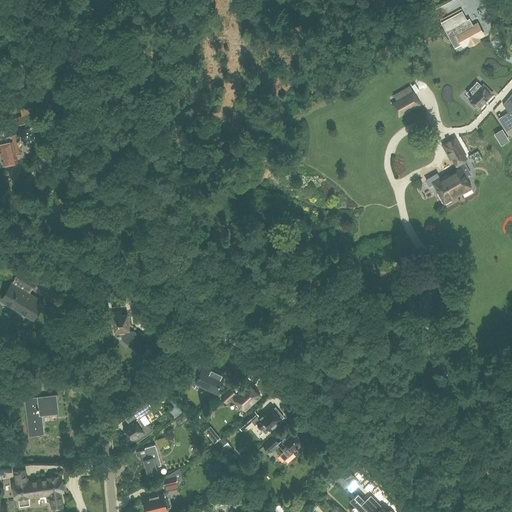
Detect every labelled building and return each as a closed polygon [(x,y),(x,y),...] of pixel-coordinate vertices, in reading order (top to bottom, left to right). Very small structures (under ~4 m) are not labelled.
[(457,18),(455,14),(441,22),(453,45),(459,41),(462,47),(483,36),(477,23),(464,31),(457,18)] [(491,93),(483,84),(482,85),(478,82),(482,78),(476,71),(461,86),(470,95),(469,96),(470,97),(469,98),(478,107),(491,93)] [(398,117),(421,104),(414,90),(412,91),(409,85),(393,94),(396,100),(391,103),(398,117)] [(508,113),(499,118),(506,129),(511,125),(511,92),(503,104),(508,113)] [(21,129),(37,126),(32,107),(20,109),(21,115),(18,116),(18,117),(13,119),(15,129),(21,128),(21,129)] [(0,155),(2,164),(3,164),(5,165),(8,165),(8,163),(17,161),(15,154),(18,153),(14,134),(0,137),(0,155)] [(454,136),(441,145),(455,167),(457,166),(465,162),(468,159),(454,136)] [(458,168),(439,179),(439,178),(436,179),(436,178),(433,180),(434,181),(432,182),(443,202),(450,198),(449,197),(460,190),(461,192),(470,187),(465,178),(472,174),(465,162),(457,166),(458,168)] [(2,300),(33,319),(43,303),(27,294),(31,287),(33,288),(40,277),(22,267),(15,278),(16,278),(12,284),(11,284),(2,300)] [(125,305),(124,299),(111,300),(112,307),(125,305)] [(112,313),(113,316),(115,334),(122,333),(123,333),(124,337),(131,343),(129,345),(143,356),(153,343),(139,333),(137,335),(133,331),(129,332),(127,314),(121,315),(121,312),(112,313)] [(40,342),(47,330),(40,326),(33,338),(40,342)] [(224,374),(204,365),(196,382),(216,392),(224,374)] [(175,391),(183,384),(176,377),(169,383),(175,391)] [(244,385),(235,393),(236,394),(233,397),(246,411),(262,396),(250,383),(245,387),(244,385)] [(231,389),(221,397),(226,403),(228,401),(233,397),(236,394),(235,393),(231,389)] [(57,414),(55,394),(37,396),(37,397),(24,398),(28,436),(44,434),(42,415),(57,414)] [(167,411),(173,419),(185,410),(179,402),(167,411)] [(134,438),(136,441),(145,435),(142,432),(140,428),(144,425),(139,418),(147,413),(143,407),(133,413),(137,419),(124,429),(131,439),(134,438)] [(284,417),(275,407),(272,409),(265,415),(264,414),(260,417),(254,411),(243,421),(247,425),(252,421),(255,425),(257,423),(265,433),(281,419),(284,417)] [(185,411),(175,418),(179,424),(189,417),(185,411)] [(286,436),(278,442),(273,437),(264,446),(268,450),(271,447),(274,450),(280,444),(285,450),(279,454),(284,460),(293,452),(292,451),(303,441),(294,431),(287,437),(286,436)] [(159,448),(169,445),(166,436),(156,439),(159,448)] [(219,448),(227,442),(223,437),(214,443),(219,448)] [(157,471),(156,466),(161,465),(155,444),(144,448),(148,458),(143,460),(148,474),(157,471)] [(0,463),(0,474),(5,475),(4,471),(11,471),(11,463),(0,463)] [(360,483),(355,478),(356,478),(343,464),(332,475),(344,488),(345,487),(350,493),(360,483)] [(13,469),(14,481),(12,481),(15,499),(19,499),(20,505),(30,504),(29,497),(50,494),(51,508),(64,507),(62,493),(65,492),(65,489),(66,489),(65,483),(63,483),(62,475),(27,479),(26,468),(13,469)] [(175,476),(163,479),(165,485),(177,482),(176,481),(181,480),(180,475),(175,477),(175,476)] [(162,494),(143,498),(146,511),(155,511),(166,509),(164,502),(169,501),(167,495),(163,496),(162,494)] [(355,498),(361,504),(365,500),(358,494),(355,498)] [(366,510),(367,511),(368,511),(393,511),(391,510),(386,511),(377,502),(374,502),(370,506),(365,500),(361,504),(366,510)]
